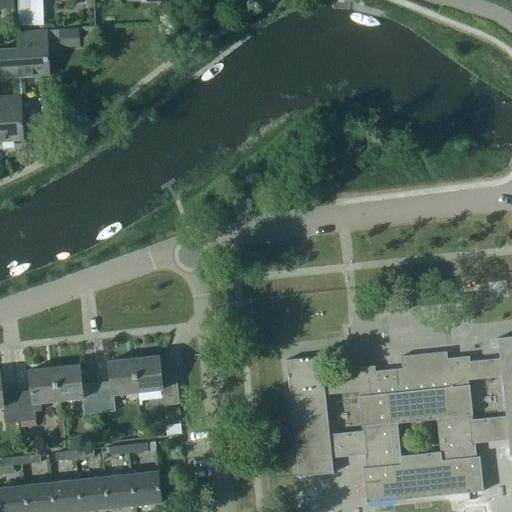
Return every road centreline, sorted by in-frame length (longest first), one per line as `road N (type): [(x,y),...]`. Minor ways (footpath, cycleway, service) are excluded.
road 1 (unclassified): [(193,248),(254,231),(511,198)]
road 2 (residential): [(226,511),(193,248)]
road 3 (unclassified): [(0,317),(193,248)]
